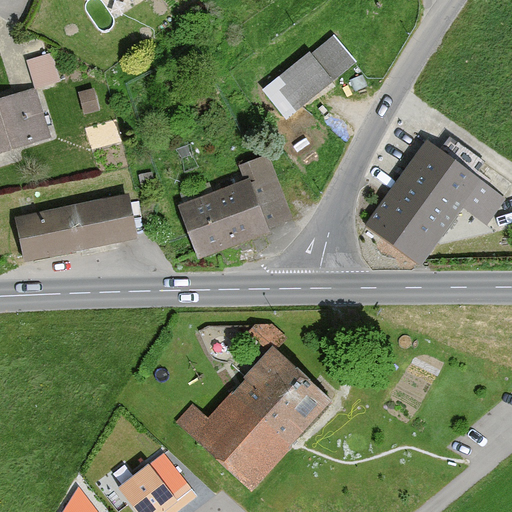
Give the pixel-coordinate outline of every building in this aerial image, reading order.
[(52,48),(27,55),(36,84),(61,77),(52,48)] [(309,56),(262,94),(286,125),(334,86),(309,56)] [(35,90),(0,100),(0,156),(50,142),(35,90)] [(424,145),(365,230),(422,268),(462,210),(488,228),(506,201),(424,145)] [(180,209),(198,261),(273,234),(255,182),(180,209)] [(13,214),(23,263),(136,240),(126,191),(13,214)] [(193,415),(179,431),(263,502),(343,407),(278,352),(212,430),(193,415)] [(171,499),(149,471),(120,494),(134,511),(182,511),(199,499),(188,486),(171,499)] [(64,511),(97,511),(79,488),(64,511)]
